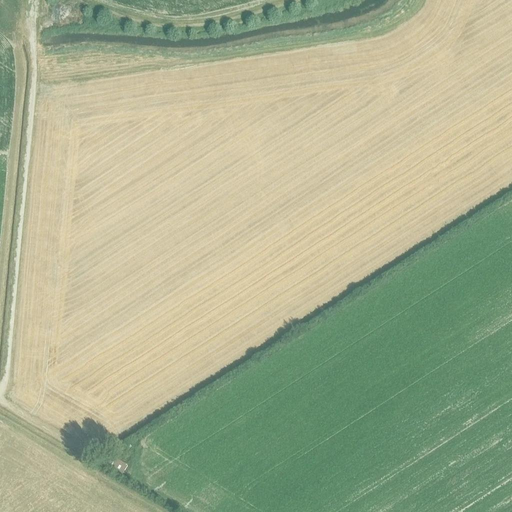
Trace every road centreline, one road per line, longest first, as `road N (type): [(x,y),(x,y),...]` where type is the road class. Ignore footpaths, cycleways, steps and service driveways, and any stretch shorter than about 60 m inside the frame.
road 1 (track): [(0,405),(89,457),(511,182)]
road 2 (track): [(0,332),(23,46)]
